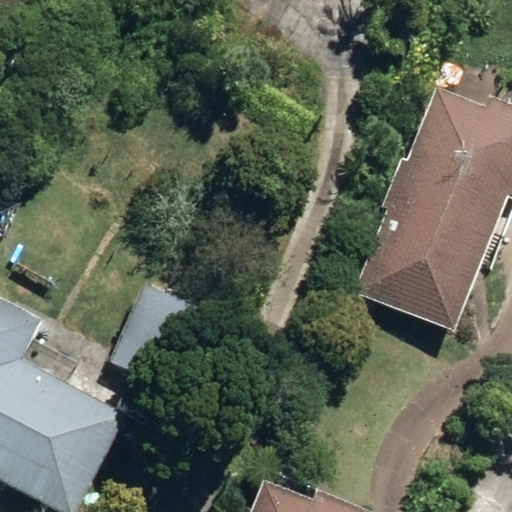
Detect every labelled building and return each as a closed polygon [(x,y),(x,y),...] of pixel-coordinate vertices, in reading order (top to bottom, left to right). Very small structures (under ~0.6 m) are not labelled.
[(361,296),(466,342),(511,236),(511,98),(510,98),(502,116),(449,94),(361,296)] [(0,97),(0,124),(11,102),(0,97)] [(120,366),(202,400),(233,322),(151,290),(120,366)] [(0,473),(68,511),(92,511),(143,423),(39,365),(61,327),(0,291),(0,473)] [(274,511),(365,511),(341,500),(335,511),(332,511),(286,489),(274,511)]
